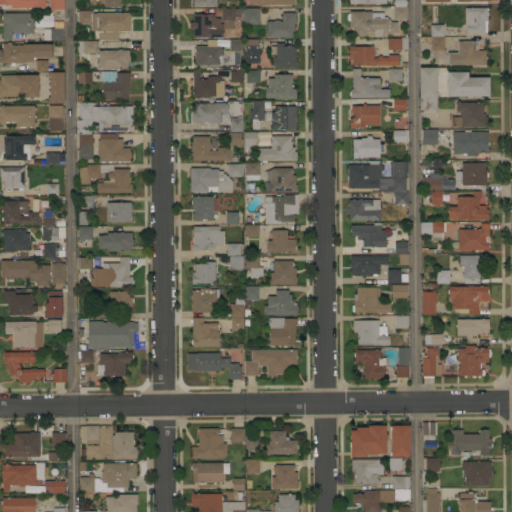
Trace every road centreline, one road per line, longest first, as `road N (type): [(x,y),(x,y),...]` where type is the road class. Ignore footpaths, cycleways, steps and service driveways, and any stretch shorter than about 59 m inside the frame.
road 1 (residential): [(0,405),(511,400)]
road 2 (residential): [(324,0),(327,511)]
road 3 (residential): [(161,0),(166,404)]
